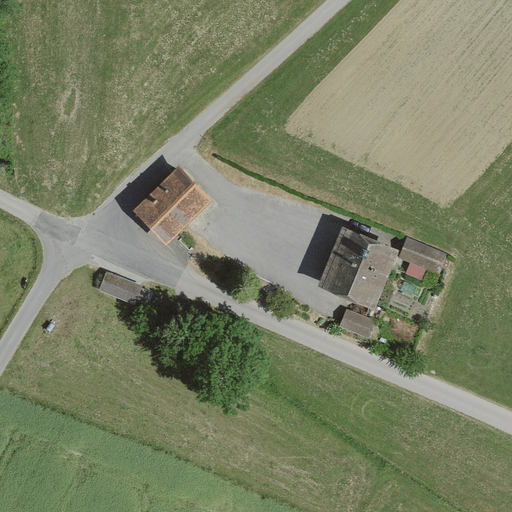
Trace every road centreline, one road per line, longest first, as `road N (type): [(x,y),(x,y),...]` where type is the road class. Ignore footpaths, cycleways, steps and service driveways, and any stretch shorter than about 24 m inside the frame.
road 1 (unclassified): [(511,428),(70,234)]
road 2 (unclassified): [(337,0),(70,234)]
road 3 (unclassified): [(0,383),(70,234)]
